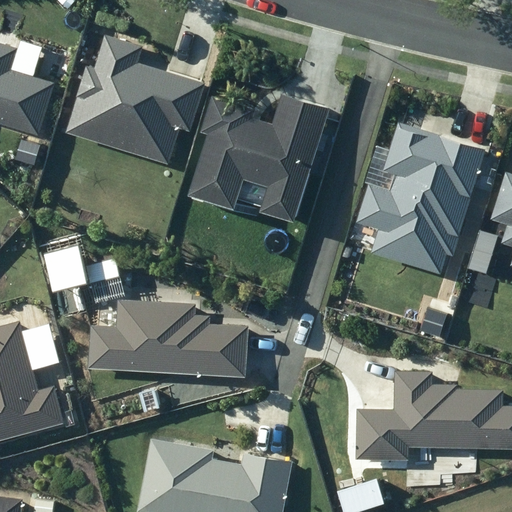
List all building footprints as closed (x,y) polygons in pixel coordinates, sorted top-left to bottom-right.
[(141,59),(146,43),(109,33),(99,67),(87,64),(69,130),(174,160),(184,125),(195,128),(209,79),(141,59)] [(12,72),(19,44),(0,39),(0,120),(43,131),(54,82),(12,72)] [(258,107),(214,94),(203,129),(212,132),(195,192),(240,205),(249,175),(275,183),(268,208),(301,218),(332,107),(284,94),(276,123),(255,117),(258,107)] [(372,252),(444,272),(450,252),(456,254),(485,145),(401,123),(388,169),(398,172),(394,187),(371,181),(360,223),(378,228),(372,252)] [(511,171),(508,171),(495,216),(510,221),(504,241),(511,243),(511,171)] [(187,305),(187,301),(122,298),(121,325),(95,324),(93,367),(250,374),(253,324),(216,323),(217,317),(198,316),(198,305),(187,305)] [(0,438),(68,421),(58,384),(42,388),(24,318),(0,323),(0,438)] [(511,448),(511,404),(505,404),(506,389),(457,386),(457,383),(434,382),(434,371),(397,369),(395,410),(360,408),(358,455),(393,457),(411,458),(412,443),(511,448)] [(289,511),(300,461),(245,450),(243,459),(154,440),(140,509),(154,511),(289,511)] [(0,511),(54,511),(56,498),(0,493),(0,511)]
